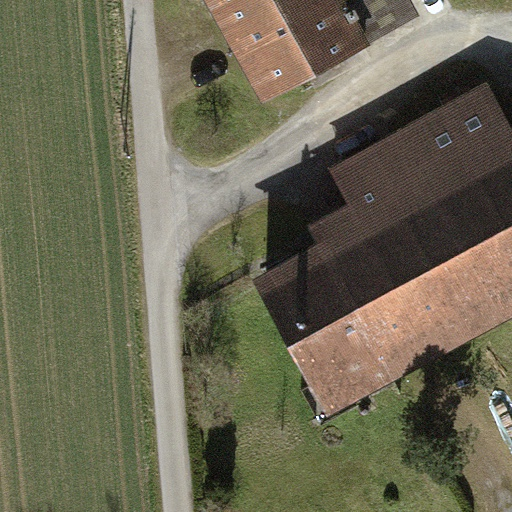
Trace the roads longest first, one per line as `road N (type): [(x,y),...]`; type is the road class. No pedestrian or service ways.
road 1 (track): [(182,511),(136,0)]
road 2 (track): [(157,232),(412,62),(496,44),(511,51)]
